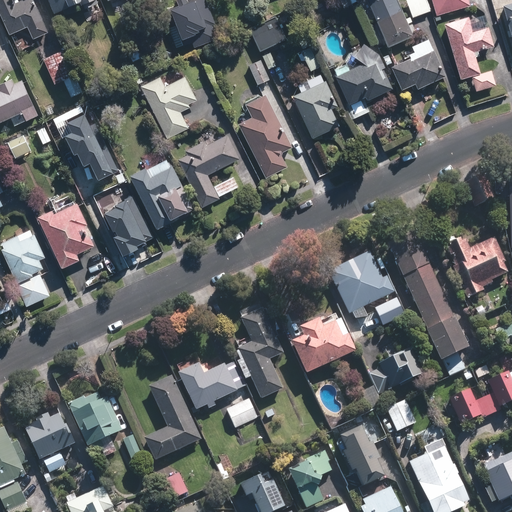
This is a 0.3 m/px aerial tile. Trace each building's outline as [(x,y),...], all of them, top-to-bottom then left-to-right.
[(46,33),(31,0),(20,0),(14,3),(11,0),(0,0),(0,18),(7,35),(25,27),(31,40),(46,33)] [(46,0),(52,14),(79,3),(80,6),(82,5),(84,9),(97,4),(95,0),(46,0)] [(195,0),(165,0),(160,2),(168,21),(199,9),(195,0)] [(412,36),(396,0),(364,0),(385,48),(412,36)] [(430,11),(425,0),(404,0),(412,18),(430,11)] [(430,0),(435,16),(469,6),(467,0),(430,0)] [(511,1),(500,6),(511,46),(511,1)] [(286,39),(276,16),(249,28),(260,51),(286,39)] [(442,24),(459,80),(470,76),(474,92),(495,85),(490,70),(479,74),(472,52),(492,46),(487,26),(471,31),(467,17),(442,24)] [(303,31),(295,34),(302,48),(310,45),(303,31)] [(140,58),(135,47),(127,50),(132,62),(140,58)] [(309,47),(299,52),(309,71),(319,66),(309,47)] [(431,49),(389,67),(399,91),(413,85),(415,89),(444,77),(431,49)] [(62,50),(42,59),(52,80),(53,83),(61,79),(69,97),(81,91),(62,50)] [(269,52),(262,56),(268,68),(275,65),(269,52)] [(351,119),(367,112),(362,101),(361,98),(363,97),(364,100),(365,100),(389,89),(374,57),(332,77),(351,119)] [(259,60),(248,65),(257,84),(268,79),(259,60)] [(322,82),(319,74),(296,85),(300,92),(290,96),(310,138),(337,126),(329,109),(336,106),(324,80),(322,82)] [(158,77),(139,86),(165,139),(187,128),(179,112),(188,107),(187,104),(195,100),(183,77),(163,87),(158,77)] [(0,121),(20,112),(24,121),(37,115),(21,80),(13,84),(10,79),(0,83),(0,121)] [(286,167),(280,156),(281,152),(289,148),(264,95),(244,105),(250,117),(236,124),(264,178),(286,167)] [(49,103),(42,106),(47,117),(54,113),(49,103)] [(45,126),(35,131),(41,143),(51,139),(45,126)] [(22,135),(5,142),(13,158),(29,151),(22,135)] [(225,135),(205,145),(203,140),(183,151),(185,155),(176,160),(200,208),(218,199),(206,174),(237,159),(225,135)] [(79,172),(72,175),(99,233),(116,225),(103,196),(107,194),(111,204),(128,196),(110,158),(110,157),(105,146),(74,161),(79,172)] [(181,187),(170,164),(149,174),(146,167),(127,176),(154,230),(173,221),(161,197),(181,187)] [(462,184),(473,208),(494,198),(483,174),(462,184)] [(232,176),(213,186),(218,196),(237,187),(232,176)] [(36,217),(60,268),(78,260),(75,254),(93,245),(83,225),(86,224),(76,203),(52,214),(50,210),(36,217)] [(438,360),(467,347),(412,231),(386,244),(426,328),(424,329),(438,360)] [(31,275),(30,274),(41,269),(37,260),(43,257),(32,234),(19,241),(16,235),(0,243),(0,244),(2,249),(0,249),(0,251),(26,306),(48,295),(38,273),(37,272),(31,275)] [(506,262),(494,237),(469,248),(464,238),(460,240),(458,237),(448,242),(450,245),(445,247),(453,265),(452,266),(466,297),(482,290),(482,287),(492,283),(490,279),(507,272),(502,263),(506,262)] [(347,313),(393,291),(385,274),(380,276),(367,250),(326,269),(347,313)] [(400,303),(380,313),(385,323),(405,314),(400,303)] [(262,308),(261,306),(239,316),(250,340),(236,347),(237,349),(234,350),(238,358),(235,359),(243,377),(249,375),(259,397),(281,387),(268,358),(281,352),(274,335),(276,334),(274,329),(278,327),(271,312),(267,314),(264,307),(262,308)] [(306,373),(356,350),(349,334),(342,337),(334,320),(322,326),(319,318),(299,327),(303,335),(291,341),(306,373)] [(511,346),(511,322),(492,331),(496,342),(507,337),(511,346)] [(368,371),(378,392),(423,371),(412,345),(377,361),(379,365),(368,371)] [(457,353),(441,360),(448,376),(464,368),(457,353)] [(202,374),(197,363),(177,372),(195,410),(205,405),(207,409),(215,406),(214,401),(228,395),(233,406),(226,410),(235,429),(258,418),(232,363),(225,366),(224,364),(202,374)] [(468,369),(462,372),(465,379),(471,376),(468,369)] [(511,398),(511,381),(507,370),(485,379),(491,392),(473,400),(467,387),(447,397),(459,423),(479,414),(480,417),(499,408),(497,405),(511,398)] [(153,461),(200,440),(171,376),(147,387),(166,427),(142,437),(153,461)] [(121,430),(105,397),(100,399),(97,393),(84,398),(83,396),(67,403),(87,445),(121,430)] [(413,423),(404,401),(385,409),(395,432),(413,423)] [(266,416),(273,413),(271,408),(263,411),(266,416)] [(49,417),(47,413),(35,419),(36,421),(28,424),(29,426),(24,428),(39,459),(74,443),(65,424),(64,424),(58,413),(49,417)] [(11,444),(3,427),(0,428),(0,499),(6,511),(7,511),(22,511),(28,509),(25,502),(16,481),(14,482),(13,480),(25,475),(20,465),(27,462),(17,441),(11,444)] [(367,440),(361,427),(338,437),(343,447),(339,449),(348,468),(352,466),(356,476),(358,475),(361,482),(380,473),(377,467),(378,467),(373,455),(376,453),(370,439),(367,440)] [(142,457),(132,434),(121,438),(132,462),(142,457)] [(467,499),(442,444),(407,460),(431,511),(445,511),(463,504),(461,501),(467,499)] [(318,484),(320,476),(318,475),(332,469),(328,460),(330,459),(325,448),(305,457),(305,459),(286,467),(296,486),(306,507),(323,498),(316,483),(318,484)] [(511,451),(511,450),(481,464),(484,470),(483,470),(496,500),(511,492),(511,451)] [(49,473),(65,465),(60,453),(43,460),(49,473)] [(222,464),(218,466),(224,480),(230,477),(227,471),(225,471),(222,464)] [(187,493),(178,473),(159,482),(168,501),(187,493)] [(258,511),(271,511),(283,507),(271,480),(262,485),(257,474),(238,483),(244,496),(250,493),(258,511)] [(356,485),(354,481),(347,484),(349,489),(356,485)] [(357,504),(360,511),(401,511),(388,484),(359,497),(362,502),(357,504)] [(103,485),(65,503),(69,511),(102,511),(113,507),(103,485)] [(144,493),(141,488),(134,493),(138,497),(137,498),(142,504),(151,498),(146,491),(144,493)] [(222,511),(202,511),(198,501),(174,511),(222,511),(223,511),(222,511)] [(347,511),(343,502),(321,511),(347,511)]
